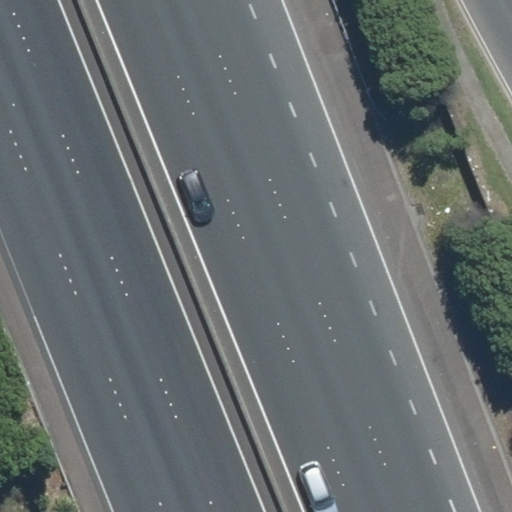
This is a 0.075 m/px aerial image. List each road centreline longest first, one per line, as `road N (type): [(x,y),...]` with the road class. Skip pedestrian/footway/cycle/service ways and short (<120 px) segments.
road 1 (motorway): [(145,0),(352,511)]
road 2 (motorway): [(215,511),(57,119)]
road 3 (motorway): [(57,119),(9,0)]
